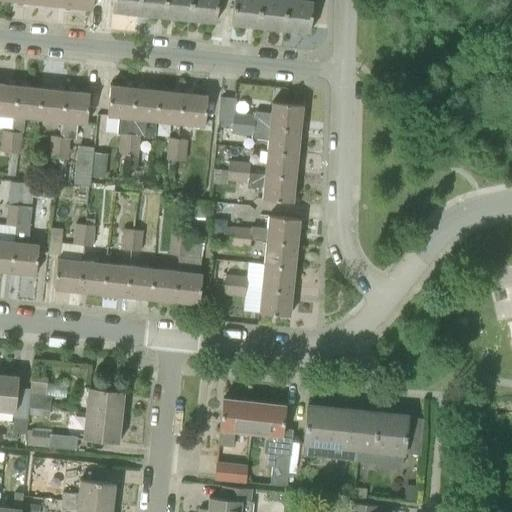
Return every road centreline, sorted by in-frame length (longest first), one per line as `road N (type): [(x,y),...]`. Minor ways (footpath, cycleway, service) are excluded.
road 1 (residential): [(0,35),(338,75)]
road 2 (residential): [(388,294),(354,269),(334,217),(338,75)]
road 3 (residential): [(172,342),(306,351),(340,342),(388,294)]
road 4 (residential): [(172,342),(0,323)]
road 5 (residential): [(154,511),(172,342)]
road 6 (residential): [(388,294),(456,219),(511,200)]
